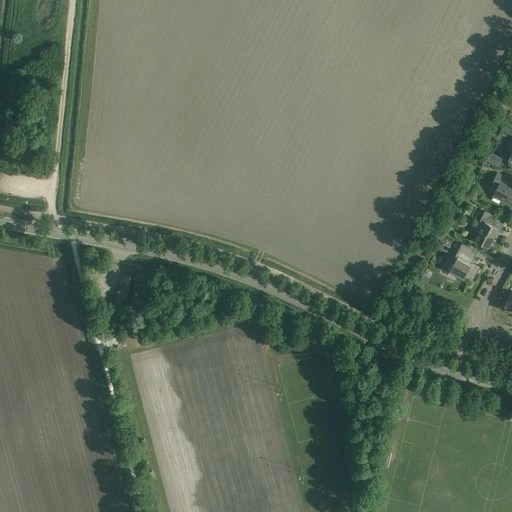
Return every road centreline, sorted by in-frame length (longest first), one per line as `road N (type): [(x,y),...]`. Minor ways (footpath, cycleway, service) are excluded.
road 1 (tertiary): [(511,390),(415,358),(224,268),(0,223)]
road 2 (track): [(51,218),(73,0)]
